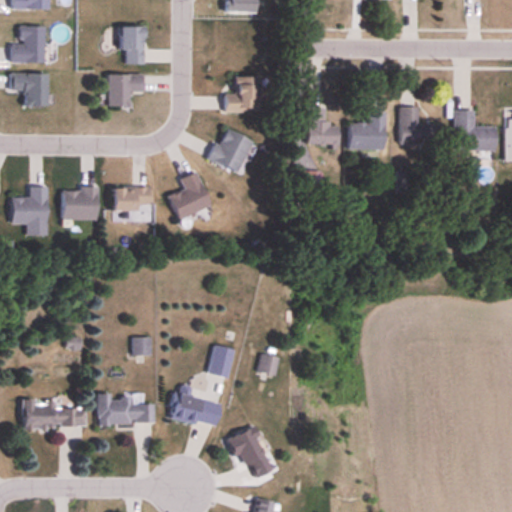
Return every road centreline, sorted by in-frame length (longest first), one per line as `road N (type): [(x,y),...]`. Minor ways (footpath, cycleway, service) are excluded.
road 1 (residential): [(184,0),(182,101),(164,140),(0,141)]
road 2 (residential): [(511,44),(302,43)]
road 3 (residential): [(0,492),(181,488)]
